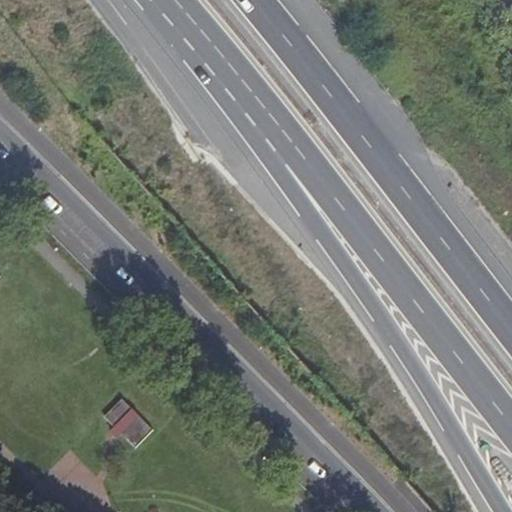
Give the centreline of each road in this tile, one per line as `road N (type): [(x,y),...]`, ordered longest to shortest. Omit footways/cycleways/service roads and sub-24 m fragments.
road 1 (trunk): [(111,0),(501,511)]
road 2 (trunk): [(139,0),(511,421)]
road 3 (tertiary): [(0,129),(375,511)]
road 4 (trunk): [(511,302),(268,0)]
